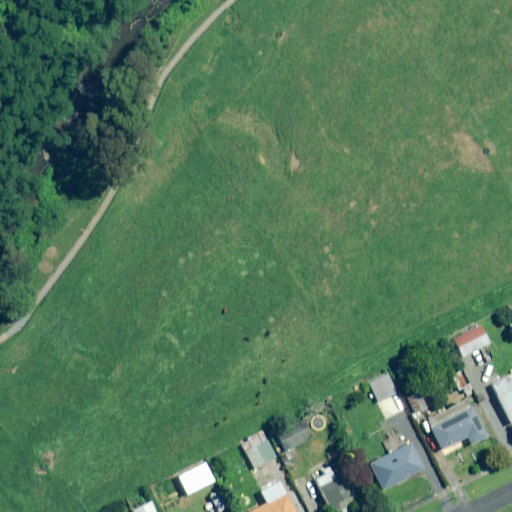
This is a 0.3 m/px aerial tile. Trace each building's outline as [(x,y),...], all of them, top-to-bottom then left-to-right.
[(489,345),(480,327),(454,340),(464,359),(489,345)] [(376,403),(396,394),(386,374),(389,372),(386,366),(364,377),(371,391),(368,392),(371,400),(374,398),(376,403)] [(466,401),(476,396),(468,380),(464,383),(458,372),(449,376),(457,392),(461,390),(466,401)] [(511,387),(508,379),(491,387),(509,424),(511,422),(511,387)] [(427,409),(419,393),(406,399),(414,415),(427,409)] [(485,438),(470,408),(466,410),(461,401),(426,419),(430,428),(428,429),(440,451),(466,438),(469,446),(485,438)] [(313,439),(304,419),(277,432),(286,451),(313,439)] [(342,425),(332,429),(340,447),(350,443),(342,425)] [(275,458),(260,430),(246,437),(248,441),(240,445),(253,470),(275,458)] [(422,470),(408,444),(368,465),(382,491),(422,470)] [(346,511),(351,510),(349,508),(358,503),(341,467),(313,481),(328,511),(346,511)] [(292,511),(277,483),(259,492),(265,504),(250,511),(292,511)] [(221,490),(209,497),(210,499),(199,504),(203,511),(212,511),(216,510),(216,511),(218,511),(230,506),(221,490)] [(154,511),(150,502),(131,511),(154,511)]
